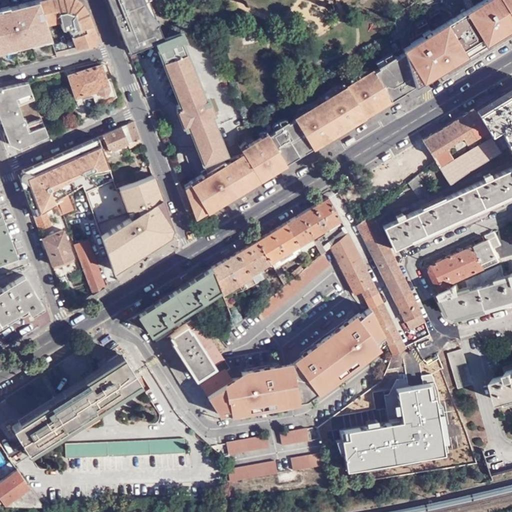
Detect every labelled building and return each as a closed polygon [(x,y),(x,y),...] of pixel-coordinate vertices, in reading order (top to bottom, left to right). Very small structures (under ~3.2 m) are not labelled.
[(38,0),(34,0),(0,7),(0,70),(57,56),(55,52),(40,7),(38,0)] [(38,0),(40,7),(55,52),(93,44),(96,37),(87,13),(81,4),(80,6),(71,0),(38,0)] [(107,0),(129,52),(115,14),(113,9),(109,0),(107,0)] [(115,14),(129,52),(156,42),(164,39),(149,1),(150,0),(109,0),(113,9),(120,7),(121,11),(115,14)] [(511,0),(493,0),(404,53),(414,86),(511,29),(511,0)] [(400,94),(413,87),(403,54),(395,58),(395,56),(386,61),(379,66),(379,68),(368,74),(368,73),(352,82),(353,84),(342,90),(341,88),(325,98),(326,99),(316,106),(313,101),(307,103),(303,105),(306,110),(298,115),(300,116),(289,122),(288,121),(280,126),(272,131),(273,132),(269,135),(262,139),(262,137),(247,147),(247,148),(242,151),(243,153),(244,155),(232,163),(231,161),(226,163),(221,155),(227,153),(212,115),(215,114),(209,98),(205,99),(182,40),(184,39),(181,32),(164,39),(156,42),(180,105),(177,105),(179,109),(177,110),(183,125),(184,125),(186,128),(189,127),(205,168),(206,171),(203,173),(190,182),(191,184),(185,188),(192,206),(202,202),(207,211),(272,171),(270,165),(274,160),(279,168),(299,155),(295,148),(301,146),(305,152),(351,124),(348,119),(350,115),(348,111),(351,109),(357,120),(378,107),(374,102),(377,99),(374,95),(377,93),(383,104),(398,96),(391,85),(394,83),(400,94)] [(386,61),(395,56),(392,53),(384,57),(386,61)] [(403,54),(413,87),(414,86),(404,53),(403,54)] [(379,66),(386,61),(384,57),(376,62),(379,66)] [(107,80),(102,64),(69,74),(79,102),(95,96),(99,105),(119,98),(113,78),(107,80)] [(352,82),(368,73),(366,69),(359,72),(350,79),(352,82)] [(20,148),(49,137),(29,83),(0,89),(0,117),(10,144),(20,148)] [(398,96),(400,94),(394,83),(391,85),(398,96)] [(325,98),(341,88),(339,85),(331,88),(328,90),(324,96),(325,98)] [(511,92),(479,111),(494,135),(505,151),(511,147),(511,148),(511,168),(493,176),(490,169),(483,172),(486,180),(405,215),(402,208),(395,211),(398,218),(384,224),(394,248),(412,240),(412,237),(511,192),(511,92)] [(378,107),(383,104),(377,93),(374,95),(377,99),(374,102),(378,107)] [(306,110),(303,105),(300,107),(297,112),(298,115),(306,110)] [(475,107),(422,139),(437,161),(451,184),(471,170),(503,152),(493,136),(456,158),(448,147),(465,137),(468,143),(489,130),(475,107)] [(351,124),(357,120),(351,109),(348,111),(350,115),(348,119),(351,124)] [(280,126),(288,121),(286,118),(280,120),(278,122),(280,126)] [(135,122),(104,135),(109,151),(127,144),(141,139),(135,122)] [(272,131),(280,126),(278,122),(273,124),(271,128),(272,131)] [(97,138),(70,150),(85,188),(83,189),(84,192),(114,180),(97,138)] [(141,139),(127,144),(129,148),(142,143),(141,139)] [(299,155),(305,152),(301,146),(295,148),(299,155)] [(70,150),(52,157),(54,166),(50,168),(47,160),(45,161),(42,165),(23,173),(21,175),(21,177),(22,179),(26,183),(21,185),(33,217),(58,203),(70,196),(83,189),(85,188),(70,150)] [(229,158),(231,161),(232,163),(244,155),(243,153),(229,158)] [(54,166),(52,157),(16,172),(21,185),(26,183),(22,179),(21,177),(21,175),(23,173),(42,165),(45,161),(47,160),(50,168),(54,166)] [(272,171),(279,168),(274,160),(270,165),(272,171)] [(128,184),(146,177),(142,168),(125,174),(128,184)] [(100,235),(114,271),(169,235),(166,232),(168,228),(171,228),(153,174),(146,177),(128,184),(127,184),(119,187),(129,217),(100,235)] [(420,174),(410,182),(415,189),(425,182),(420,174)] [(125,179),(115,183),(117,188),(119,187),(127,184),(125,179)] [(329,195),(300,213),(313,234),(341,217),(329,195)] [(70,196),(58,203),(63,216),(74,209),(70,196)] [(192,206),(196,218),(207,211),(202,202),(192,206)] [(58,203),(33,217),(38,231),(50,228),(52,233),(62,229),(58,218),(63,216),(58,203)] [(300,213),(287,220),(306,250),(312,260),(314,257),(304,239),(313,234),(300,213)] [(372,213),(360,222),(359,222),(411,328),(426,321),(390,249),(372,213)] [(0,262),(15,257),(0,215),(0,262)] [(287,220),(259,238),(272,259),(275,264),(286,282),(289,280),(291,278),(282,264),(306,250),(287,220)] [(501,261),(504,260),(498,245),(504,243),(498,229),(488,234),(490,238),(476,244),(486,268),(501,261)] [(41,238),(51,265),(72,257),(62,230),(41,238)] [(407,346),(349,231),(340,236),(330,243),(355,289),(362,286),(371,304),(387,336),(395,352),(407,346)] [(264,270),(261,266),(272,259),(259,238),(238,251),(257,280),(268,297),(271,295),(261,279),(265,276),(262,272),(264,270)] [(74,245),(88,284),(101,277),(87,240),(74,245)] [(430,269),(440,289),(449,285),(486,268),(476,244),(432,264),(430,269)] [(238,251),(213,267),(222,286),(223,289),(240,279),(244,288),(257,280),(238,251)] [(329,263),(321,253),(312,260),(320,270),(329,263)] [(511,256),(504,260),(501,261),(503,266),(508,280),(511,278),(511,256)] [(275,264),(272,259),(261,266),(264,270),(275,264)] [(261,319),(320,270),(312,260),(291,278),(289,280),(286,282),(272,296),(269,298),(254,311),(261,319)] [(294,269),(297,273),(305,266),(302,262),(294,269)] [(469,291),(508,280),(503,266),(466,283),(469,291)] [(213,267),(140,313),(157,340),(173,329),(168,320),(222,286),(213,267)] [(41,304),(24,276),(0,290),(0,322),(17,312),(20,316),(23,316),(26,315),(31,312),(31,310),(41,304)] [(88,284),(92,295),(105,287),(101,277),(88,284)] [(511,299),(511,278),(508,280),(469,291),(466,283),(466,282),(451,289),(449,285),(440,289),(452,313),(458,315),(511,299)] [(240,279),(223,289),(227,298),(244,288),(240,279)] [(269,298),(272,296),(286,282),(271,295),(268,297),(269,298)] [(254,311),(269,298),(268,297),(253,310),(254,311)] [(305,397),(387,336),(371,304),(359,312),(358,310),(352,314),(356,319),(324,343),(260,389),(270,404),(305,397)] [(260,389),(324,343),(356,319),(352,314),(307,349),(308,351),(291,364),(290,362),(250,369),(260,389)] [(181,327),(197,318),(196,317),(181,327)] [(224,358),(197,318),(181,327),(168,336),(173,344),(195,377),(196,376),(197,376),(199,375),(199,374),(224,358)] [(463,348),(449,352),(460,385),(473,381),(463,348)] [(140,379),(124,354),(13,426),(29,450),(140,379)] [(199,374),(225,359),(224,358),(199,374)] [(239,401),(260,389),(250,369),(241,371),(242,376),(232,378),(226,369),(229,367),(225,359),(199,374),(199,375),(195,377),(219,413),(244,409),(239,401)] [(511,361),(504,364),(507,372),(494,375),(500,398),(511,394),(511,361)] [(389,421),(339,429),(345,468),(368,465),(369,468),(419,460),(418,456),(447,451),(434,373),(396,379),(388,394),(384,394),(389,421)] [(270,404),(260,389),(239,401),(244,409),(270,404)] [(308,439),(305,427),(287,430),(279,436),(281,444),(308,439)] [(267,445),(261,435),(225,442),(227,454),(268,446),(267,445)] [(187,451),(186,438),(67,442),(68,455),(187,451)] [(326,463),(324,451),(323,451),(290,457),(292,469),(326,463)] [(276,472),(274,460),(227,468),(229,480),(276,472)] [(43,511),(20,473),(0,485),(0,494),(5,502),(8,508),(43,511)]
